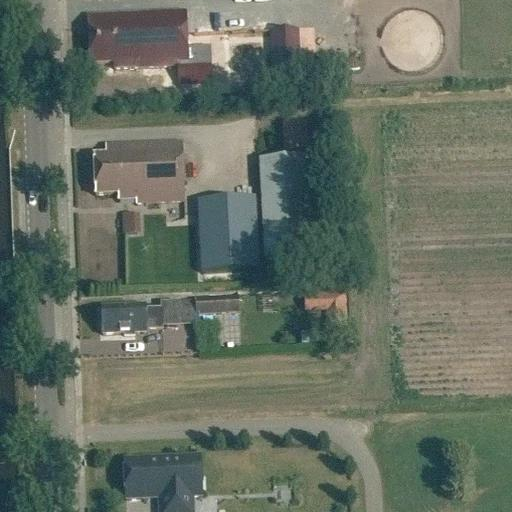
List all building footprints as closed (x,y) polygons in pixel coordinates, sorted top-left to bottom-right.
[(184,19),(88,22),(90,69),(115,68),(115,74),(177,72),(178,89),(210,88),(209,65),(186,65),(184,19)] [(300,74),(299,33),(270,34),(271,75),(300,74)] [(300,150),(298,124),(277,126),(278,151),(300,150)] [(104,150),(104,159),(93,160),(94,201),(116,200),(117,204),(135,203),(135,207),(183,206),(181,147),(104,150)] [(307,161),(258,164),(264,264),(312,261),(307,161)] [(255,201),(198,204),(201,277),(259,274),(255,201)] [(118,215),(119,236),(136,235),(135,215),(118,215)] [(344,294),(298,293),(297,312),(328,312),(327,327),(343,327),(344,294)] [(197,304),(190,305),(162,306),(162,312),(144,313),(144,309),(99,311),(100,340),(145,338),(145,333),(162,333),(162,329),(191,328),(198,328),(198,318),(239,316),(238,297),(197,299),(197,304)] [(199,462),(125,465),(127,502),(160,500),(160,511),(180,511),(180,500),(182,499),(201,499),(199,462)]
